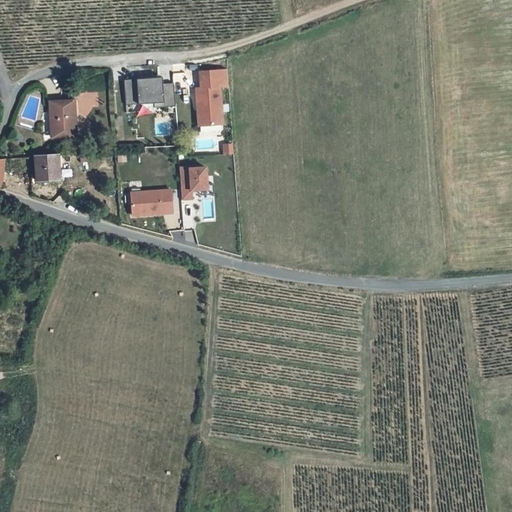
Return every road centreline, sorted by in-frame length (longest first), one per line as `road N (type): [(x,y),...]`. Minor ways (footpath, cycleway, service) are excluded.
road 1 (tertiary): [(511,277),(387,285),(316,278),(206,258),(0,192)]
road 2 (residential): [(0,131),(24,80),(47,70),(221,49)]
road 3 (track): [(221,49),(381,0)]
